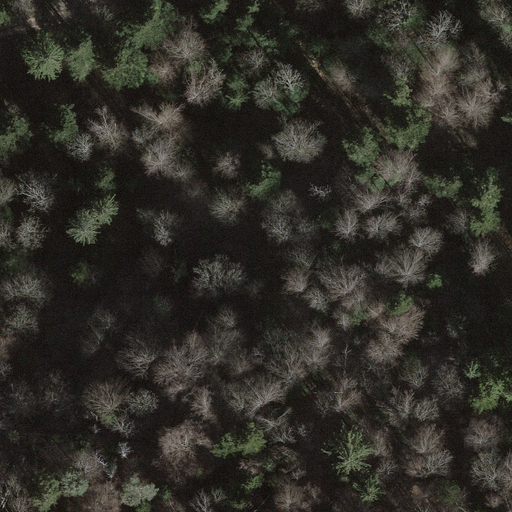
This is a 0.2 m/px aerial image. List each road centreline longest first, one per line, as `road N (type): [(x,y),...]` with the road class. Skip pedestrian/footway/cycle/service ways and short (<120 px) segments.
road 1 (track): [(0,49),(401,136),(511,148)]
road 2 (track): [(123,0),(0,32)]
